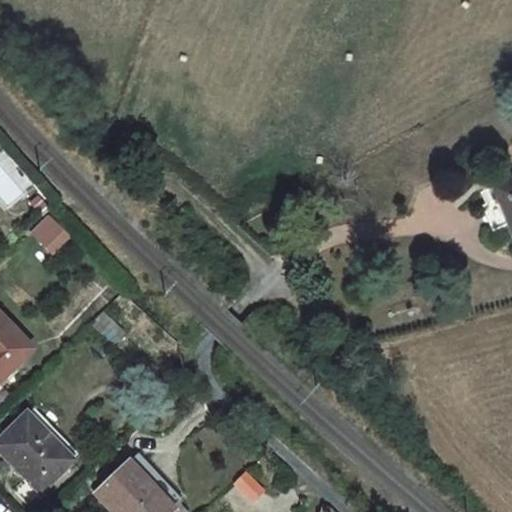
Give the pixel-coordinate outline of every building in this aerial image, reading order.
[(511,177),(494,185),(499,197),(510,223),(511,227),(511,177)] [(510,223),(499,197),(482,204),(493,230),(510,223)] [(43,241),(54,252),(68,238),(57,227),(43,241)] [(0,317),(0,381),(32,350),(0,317)] [(72,462),(27,416),(0,442),(0,450),(27,478),(14,490),(28,505),(72,462)] [(96,496),(111,511),(112,511),(116,509),(119,511),(181,511),(176,507),(147,477),(153,472),(138,455),(96,496)] [(182,501),(153,472),(147,477),(176,507),(182,501)] [(246,474),(236,485),(254,502),(264,492),(246,474)]
